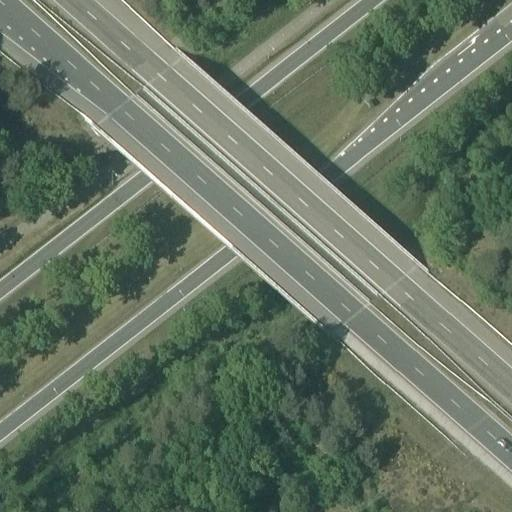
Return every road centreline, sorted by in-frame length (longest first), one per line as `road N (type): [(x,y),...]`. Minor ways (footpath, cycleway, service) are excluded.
road 1 (trunk): [(0,3),(511,458)]
road 2 (primary): [(0,434),(511,32)]
road 3 (trunk): [(511,388),(68,0)]
road 4 (primary): [(374,0),(0,289)]
